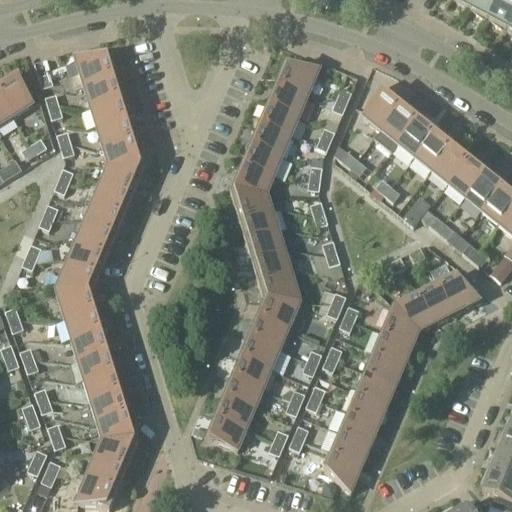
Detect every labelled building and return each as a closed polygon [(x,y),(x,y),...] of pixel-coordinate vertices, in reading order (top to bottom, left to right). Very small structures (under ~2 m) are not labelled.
[(444,0),(468,13),(475,0),(444,0)] [(475,0),(468,13),(487,24),(500,0),(475,0)] [(511,0),(500,0),(487,24),(506,34),(511,22),(511,0)] [(83,92),(116,82),(110,60),(96,64),(74,63),(83,92)] [(275,90),(307,103),(319,76),(297,75),(284,69),(275,90)] [(0,89),(0,101),(13,123),(32,111),(21,93),(18,78),(0,89)] [(49,79),(38,82),(42,94),(53,91),(49,79)] [(116,82),(83,92),(89,113),(123,102),(116,82)] [(307,103),(275,90),(267,110),(299,123),(307,103)] [(380,137),(401,109),(380,92),(375,106),(362,122),(380,137)] [(331,116),(342,120),(351,99),(340,94),(331,116)] [(48,114),(59,111),(55,100),(45,103),(48,114)] [(0,142),(1,143),(0,141),(0,130),(13,123),(0,101),(0,142)] [(123,102),(89,113),(96,133),(129,123),(123,102)] [(397,150),(418,123),(401,109),(380,137),(397,150)] [(299,123),(267,110),(258,130),(290,143),(299,123)] [(59,111),(48,114),(52,126),(62,122),(59,111)] [(129,123),(96,133),(102,154),(135,144),(129,123)] [(414,163),(435,136),(418,123),(397,150),(414,163)] [(290,143),(258,130),(250,149),(282,163),(290,143)] [(319,145),(329,149),(334,138),(324,134),(319,145)] [(430,177),(452,150),(435,136),(414,163),(430,177)] [(60,152),(70,149),(67,138),(56,141),(60,152)] [(31,150),(37,160),(46,154),(41,144),(31,150)] [(135,144),(102,154),(107,171),(144,173),(135,144)] [(329,149),(319,145),(315,155),(325,160),(329,149)] [(70,149),(60,152),(63,163),(74,160),(70,149)] [(282,163),(250,149),(241,169),(273,183),(282,163)] [(37,160),(31,150),(21,157),(27,166),(37,160)] [(452,150),(430,177),(447,190),(469,163),(452,150)] [(350,174),(357,165),(348,158),(341,167),(350,174)] [(469,163),(447,190),(464,204),(486,177),(469,163)] [(357,165),(350,174),(359,181),(366,173),(357,165)] [(0,175),(0,181),(1,183),(3,187),(4,188),(22,176),(21,175),(16,166),(0,175)] [(273,183),(241,169),(230,198),(266,199),(273,183)] [(100,188),(132,201),(144,173),(107,171),(100,188)] [(309,184),(320,185),(321,174),(310,172),(309,184)] [(58,185),(68,190),(73,179),(63,174),(58,185)] [(481,217),(503,190),(486,177),(464,204),(481,217)] [(320,185),(309,184),(307,195),(318,197),(320,185)] [(68,190),(58,185),(54,196),(64,200),(68,190)] [(383,201),(390,192),(381,185),(374,194),(383,201)] [(92,208),(124,221),(132,201),(100,188),(92,208)] [(498,231),(511,213),(511,197),(503,190),(481,217),(498,231)] [(390,192),(383,201),(392,208),(399,200),(390,192)] [(239,227),(272,217),(266,199),(230,198),(239,227)] [(84,227),(116,241),(124,221),(92,208),(84,227)] [(313,222),(324,219),(320,208),(310,211),(313,222)] [(43,221),(53,226),(58,215),(47,211),(43,221)] [(422,221),(411,212),(402,223),(414,232),(422,221)] [(511,213),(498,231),(511,242),(511,213)] [(245,248),(278,237),(272,217),(239,227),(245,248)] [(324,219),(313,222),(316,233),(327,230),(324,219)] [(53,226),(43,221),(38,232),(49,236),(53,226)] [(437,238),(444,229),(435,222),(428,230),(437,238)] [(75,247),(107,261),(116,241),(84,227),(75,247)] [(444,229),(437,238),(446,245),(453,236),(444,229)] [(251,268),(284,258),(278,237),(245,248),(251,268)] [(67,267),(99,281),(107,261),(75,247),(67,267)] [(325,261),(336,258),(332,247),(322,250),(325,261)] [(477,250),(474,254),(468,249),(461,258),(470,265),(477,257),(480,253),(477,250)] [(26,261),(36,265),(41,255),(30,250),(26,261)] [(419,253),(408,258),(413,268),(424,263),(419,253)] [(477,257),(470,265),(479,273),(486,264),(477,257)] [(258,289),(291,279),(284,258),(251,268),(258,289)] [(336,258),(325,261),(329,272),(339,269),(336,258)] [(36,265),(26,261),(21,272),(32,276),(36,265)] [(511,266),(506,262),(505,261),(491,281),(502,289),(511,274),(511,266)] [(389,268),(394,278),(405,273),(400,263),(389,268)] [(99,281),(67,267),(55,295),(92,297),(99,281)] [(394,278),(389,268),(379,274),(384,284),(394,278)] [(291,279),(258,289),(263,306),(300,308),(291,279)] [(438,288),(454,319),(479,306),(452,281),(438,288)] [(454,319),(438,288),(419,298),(434,329),(454,319)] [(64,325),(97,314),(92,297),(55,295),(64,325)] [(434,329),(419,298),(391,312),(418,337),(434,329)] [(330,309),(341,314),(345,303),(335,299),(330,309)] [(256,323),(288,336),(300,308),(263,306),(256,323)] [(341,314),(330,309),(326,320),(336,324),(341,314)] [(343,323),(353,327),(358,317),(348,312),(343,323)] [(379,340),(411,354),(418,337),(391,312),(379,340)] [(9,328),(19,324),(15,313),(5,317),(9,328)] [(97,314),(64,325),(70,345),(104,335),(97,314)] [(247,342),(279,356),(288,336),(256,323),(247,342)] [(353,327),(343,323),(339,334),(349,338),(353,327)] [(19,324),(9,328),(13,339),(23,335),(19,324)] [(104,335),(70,345),(77,366),(110,356),(104,335)] [(371,360),(403,374),(411,354),(379,340),(371,360)] [(239,362),(271,376),(279,356),(247,342),(239,362)] [(4,365),(15,362),(11,351),(0,354),(4,365)] [(326,363),(337,367),(341,357),(331,352),(326,363)] [(23,369),(34,365),(30,354),(19,358),(23,369)] [(110,356),(77,366),(83,387),(116,376),(110,356)] [(306,367),(316,371),(321,361),(311,356),(306,367)] [(363,380),(395,394),(403,374),(371,360),(363,380)] [(15,362),(4,365),(8,376),(19,372),(15,362)] [(231,382),(263,396),(271,376),(239,362),(231,382)] [(337,367),(326,363),(322,374),(332,378),(337,367)] [(34,365),(23,369),(27,380),(38,376),(34,365)] [(316,371),(306,367),(302,378),(312,382),(316,371)] [(116,376),(83,387),(89,407),(123,397),(116,376)] [(354,400),(386,414),(395,394),(363,380),(354,400)] [(222,402),(254,416),(263,396),(231,382),(222,402)] [(310,403),(320,407),(324,396),(314,392),(310,403)] [(38,409),(49,405),(45,395),(34,398),(38,409)] [(289,407),(300,411),(304,400),(294,396),(289,407)] [(123,397),(89,407),(96,428),(129,418),(123,397)] [(346,420),(378,434),(386,414),(354,400),(346,420)] [(214,422),(246,436),(254,416),(222,402),(214,422)] [(320,407),(310,403),(305,413),(315,418),(320,407)] [(49,405),(38,409),(42,420),(52,416),(49,405)] [(300,411),(289,407),(285,418),(295,422),(300,411)] [(26,425),(36,421),(32,410),(22,414),(26,425)] [(129,418),(96,428),(101,445),(138,447),(129,418)] [(337,440),(369,453),(378,434),(346,420),(337,440)] [(36,421),(26,425),(29,435),(40,432),(36,421)] [(246,436),(214,422),(203,448),(218,448),(237,456),(246,436)] [(51,445),(61,441),(57,430),(47,434),(51,445)] [(293,442),(303,447),(308,436),(297,432),(293,442)] [(500,454),(511,459),(511,435),(508,434),(500,454)] [(273,447),(283,451),(287,440),(277,436),(273,447)] [(329,460),(361,473),(369,453),(337,440),(329,460)] [(61,441),(51,445),(55,456),(65,452),(61,441)] [(303,447),(293,442),(288,453),(299,457),(303,447)] [(94,462),(126,475),(138,447),(101,445),(94,462)] [(283,451),(273,447),(268,457),(278,462),(283,451)] [(491,474),(511,482),(511,459),(500,454),(491,474)] [(32,466),(42,471),(46,460),(36,456),(32,466)] [(361,473),(329,460),(323,474),(350,499),(361,473)] [(86,482),(118,495),(126,475),(94,462),(86,482)] [(42,471),(32,466),(27,477),(37,481),(42,471)] [(45,477),(55,482),(60,471),(50,467),(45,477)] [(511,482),(491,474),(482,494),(511,506),(511,482)] [(55,482),(45,477),(40,488),(51,493),(55,482)] [(110,511),(118,495),(86,482),(74,509),(96,511),(99,511),(110,511)] [(337,489),(325,486),(321,498),(333,501),(337,489)]
